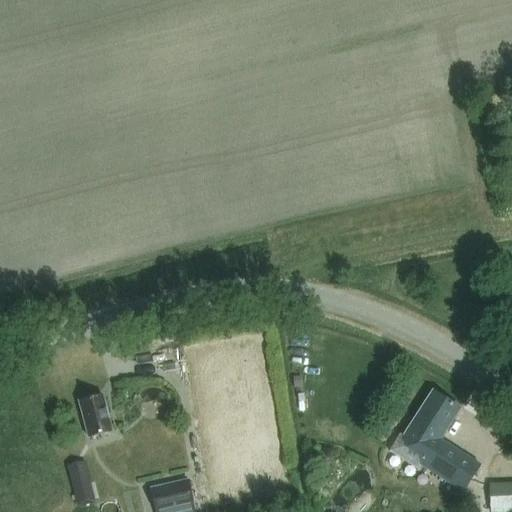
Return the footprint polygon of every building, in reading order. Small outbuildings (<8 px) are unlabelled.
[(295,389),(303,388),(302,377),(294,378),(295,389)] [(434,390),(407,435),(403,432),(392,449),(422,468),(424,464),(466,490),(483,463),(442,438),(461,407),(434,390)] [(103,393),(81,400),(90,434),(113,428),(103,393)] [(73,495),(93,489),(85,462),(65,467),(73,495)] [(156,511),(194,501),(189,480),(150,489),(156,511)] [(489,511),(511,511),(511,484),(489,485),(489,511)]
